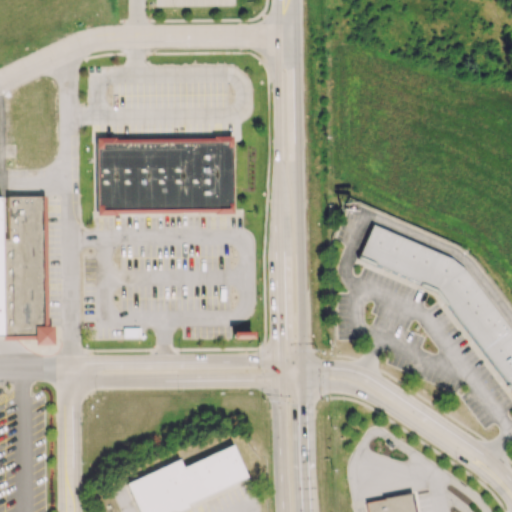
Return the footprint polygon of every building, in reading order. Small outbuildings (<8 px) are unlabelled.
[(98,139),(171,138),(178,138),(190,138),(200,138),(211,138),(220,138),(234,137),(235,215),(223,215),(212,215),(200,215),(191,215),(180,215),(172,215),(100,216),(98,139)] [(7,338),(6,196),(43,196),(44,338),(7,338)] [(358,262),(439,295),(511,395),(511,329),(466,270),(373,227),(358,262)] [(231,445),(245,475),(166,511),(137,511),(124,484),(177,459),(181,468),(231,445)] [(363,505),(364,511),(415,511),(412,495),(363,505)]
